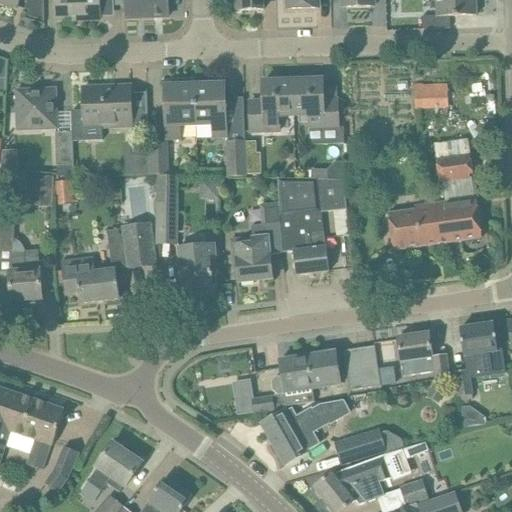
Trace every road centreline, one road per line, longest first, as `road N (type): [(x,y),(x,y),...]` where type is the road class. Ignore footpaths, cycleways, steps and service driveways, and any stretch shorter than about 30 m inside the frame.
road 1 (residential): [(131,398),(176,346),(511,291)]
road 2 (residential): [(511,43),(204,51)]
road 3 (residential): [(204,51),(69,57),(0,39)]
road 4 (tertiary): [(279,511),(131,398)]
road 5 (tertiary): [(131,398),(0,355)]
